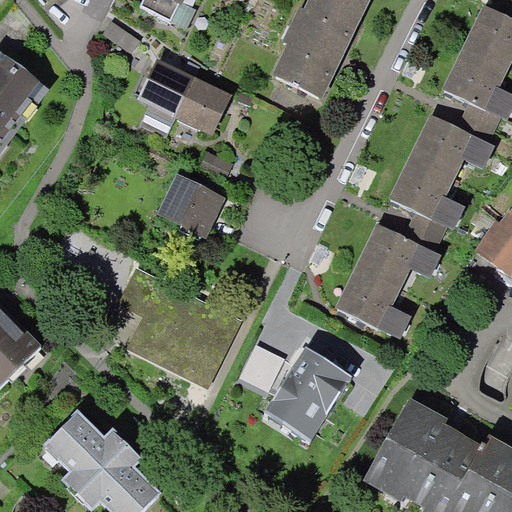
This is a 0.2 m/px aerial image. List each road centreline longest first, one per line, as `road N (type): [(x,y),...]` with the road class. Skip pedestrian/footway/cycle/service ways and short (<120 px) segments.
road 1 (residential): [(421,0),(289,245)]
road 2 (residential): [(511,313),(495,317),(456,373),(473,406),(511,427)]
